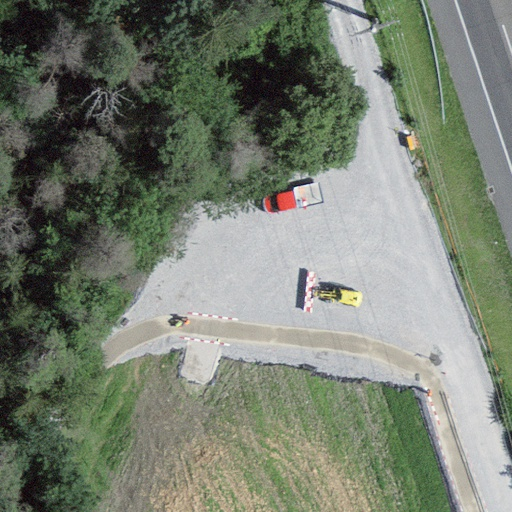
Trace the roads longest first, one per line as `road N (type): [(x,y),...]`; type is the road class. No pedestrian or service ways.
road 1 (track): [(0,485),(121,331),(169,293),(286,250),(417,234)]
road 2 (track): [(417,234),(511,511)]
road 3 (track): [(417,234),(340,0)]
